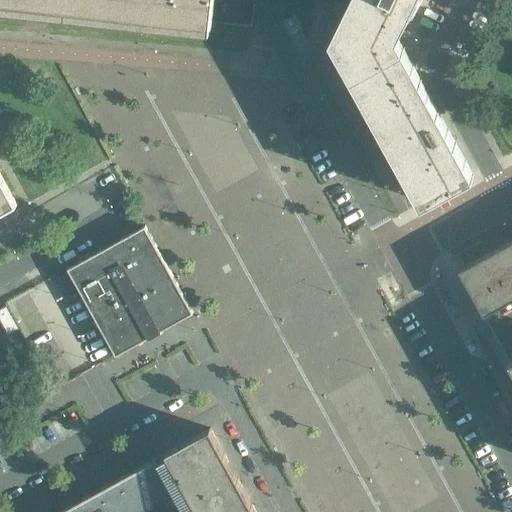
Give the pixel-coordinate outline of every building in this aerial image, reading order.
[(213,21),(213,18),(214,0),(19,0),(37,2),(213,21)] [(214,0),(213,18),(251,23),(253,0),(214,0)] [(357,0),(349,16),(342,31),(340,40),(427,197),(429,200),(469,178),(468,176),(391,36),(407,4),(412,6),(414,2),(415,0),(357,0)] [(0,214),(17,205),(0,173),(0,214)] [(194,312),(156,244),(146,226),(104,248),(68,268),(116,355),(146,338),(148,337),(162,330),(163,329),(194,312)] [(511,239),(465,266),(459,269),(469,286),(482,309),(485,316),(487,319),(492,328),(494,331),(495,332),(511,362),(511,364),(511,239)] [(257,511),(211,428),(156,458),(175,492),(174,493),(184,511),(257,511)] [(175,492),(156,458),(136,469),(155,503),(174,493),(175,492)] [(139,511),(155,503),(136,469),(117,480),(135,511),(139,511)] [(135,511),(117,480),(98,490),(110,511),(135,511)] [(110,511),(98,490),(80,500),(85,511),(110,511)] [(85,511),(80,500),(61,511),(85,511)]
